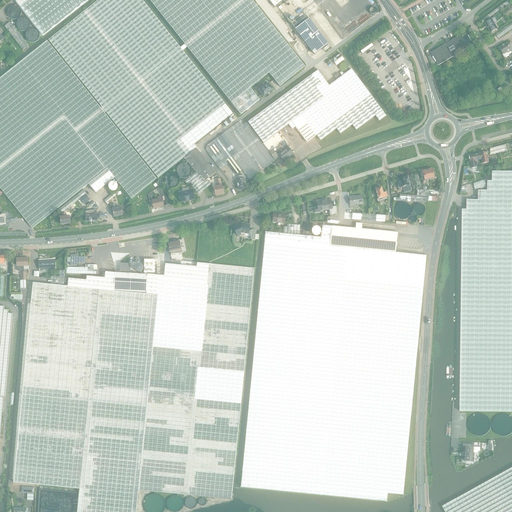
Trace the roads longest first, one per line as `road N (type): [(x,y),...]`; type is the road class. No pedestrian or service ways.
road 1 (unclassified): [(114,221),(234,191),(201,147),(390,8)]
road 2 (tertiary): [(421,511),(430,268),(451,175)]
road 3 (secondary): [(391,145),(202,214),(116,233)]
